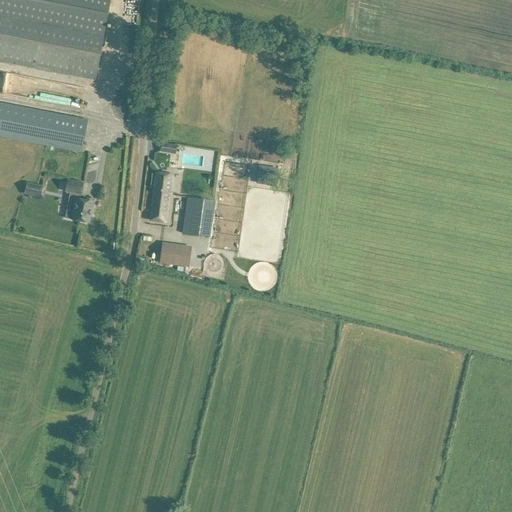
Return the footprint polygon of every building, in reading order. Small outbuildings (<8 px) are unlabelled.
[(0,0),(0,60),(85,77),(95,79),(110,0),(0,0)] [(0,135),(72,150),(81,152),(88,120),(0,102),(0,135)] [(160,152),(170,154),(173,154),(174,144),(171,143),(161,142),(160,152)] [(263,179),(276,181),(277,169),(265,167),(263,179)] [(150,220),(166,222),(170,192),(171,192),(173,175),(156,172),(150,220)] [(84,183),(74,181),(68,180),(66,191),(70,192),(68,201),(65,218),(72,219),(80,221),(90,223),(94,201),(80,199),(80,194),(81,195),(84,183)] [(25,194),(41,198),(43,186),(27,182),(25,194)] [(193,234),(211,237),(215,201),(198,198),(188,197),(183,233),(193,234)] [(189,267),(191,249),(162,245),(162,248),(159,262),(169,264),(189,267)]
